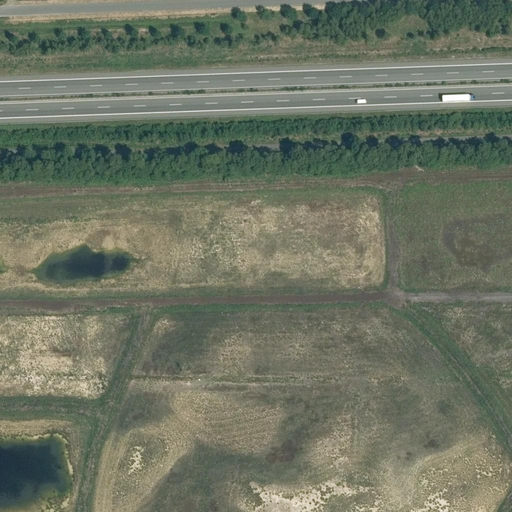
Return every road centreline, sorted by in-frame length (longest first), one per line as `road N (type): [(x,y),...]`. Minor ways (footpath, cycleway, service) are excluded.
road 1 (trunk): [(0,111),(511,93)]
road 2 (trunk): [(511,71),(0,89)]
road 3 (unclassified): [(0,11),(310,0)]
